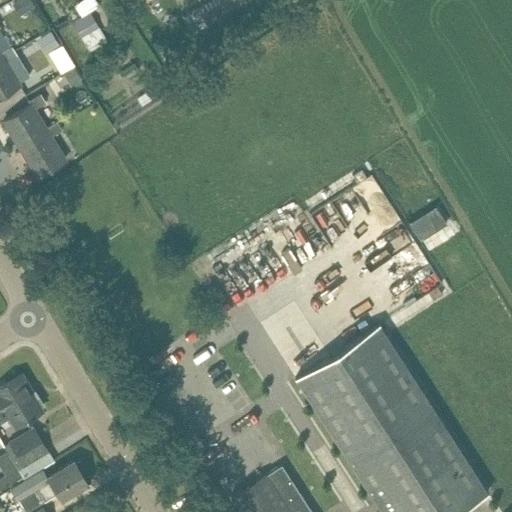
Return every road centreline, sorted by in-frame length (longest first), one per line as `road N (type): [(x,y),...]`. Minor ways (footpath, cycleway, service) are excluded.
road 1 (unknown): [(350,511),(236,322),(239,308),(276,283),(310,316)]
road 2 (residential): [(149,511),(29,315)]
